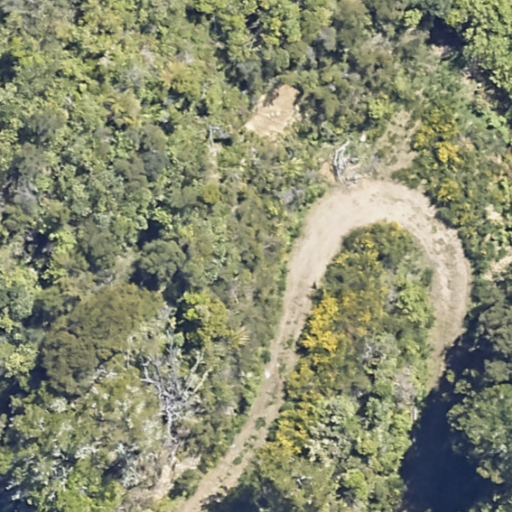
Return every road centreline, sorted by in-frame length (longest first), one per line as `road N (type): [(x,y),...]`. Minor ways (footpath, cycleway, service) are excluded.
road 1 (track): [(162,511),(394,88),(511,208)]
road 2 (track): [(511,326),(382,511)]
